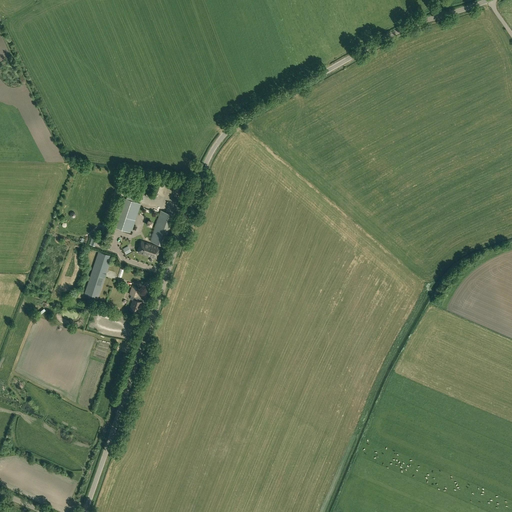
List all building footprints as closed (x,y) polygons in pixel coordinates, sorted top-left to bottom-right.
[(131,232),(140,204),(121,198),(112,226),(131,232)] [(163,246),(173,215),(161,211),(150,242),(163,246)] [(137,252),(156,258),(160,247),(141,241),(137,252)] [(97,299),(112,256),(98,252),(84,294),(97,299)] [(132,285),(129,294),(131,295),(136,297),(139,288),(132,285)] [(141,303),(136,301),(138,297),(136,297),(131,295),(130,299),(133,300),(129,310),(137,312),(139,306),(140,306),(141,303)]
